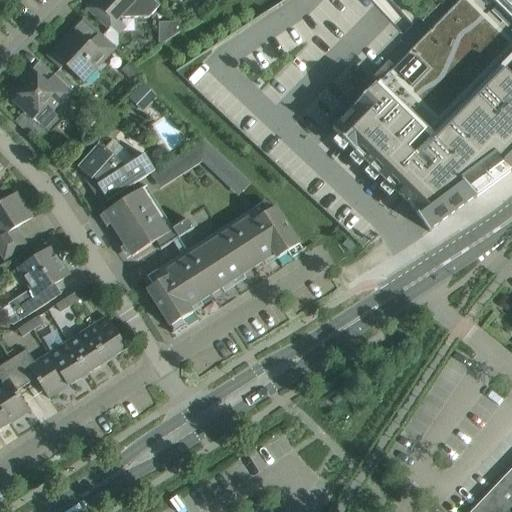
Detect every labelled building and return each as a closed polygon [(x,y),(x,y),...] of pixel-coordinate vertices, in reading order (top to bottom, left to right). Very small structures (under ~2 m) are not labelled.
[(160,6),(152,0),(98,0),(93,5),(91,4),(87,9),(108,29),(119,18),(149,18),(160,6)] [(511,0),(460,0),(429,33),(333,131),(408,205),(429,233),(511,171),(511,172),(511,0)] [(160,22),(160,36),(176,36),(176,23),(160,22)] [(47,56),(51,60),(60,69),(64,65),(83,83),(115,49),(99,34),(89,44),(77,32),(72,38),(68,34),(47,56)] [(23,83),(10,96),(14,100),(13,101),(24,112),(33,121),(33,120),(47,106),(53,112),(72,91),(54,74),(46,83),(36,73),(32,70),(27,75),(21,81),(23,83)] [(140,110),(156,97),(146,84),(130,96),(140,110)] [(113,140),(105,149),(99,144),(77,168),(92,181),(93,179),(99,184),(97,186),(108,202),(124,191),(155,171),(145,155),(135,161),(113,140)] [(204,141),(150,176),(157,185),(202,156),(242,193),(250,185),(204,141)] [(142,191),(147,188),(146,187),(104,214),(105,215),(108,213),(113,222),(110,224),(126,247),(128,246),(134,254),(131,256),(132,257),(156,242),(161,249),(160,249),(160,250),(194,229),(188,220),(168,232),(142,191)] [(16,193),(0,203),(0,253),(5,260),(9,257),(26,246),(19,234),(17,235),(14,230),(32,218),(16,193)] [(263,202),(253,209),(259,218),(254,221),(251,217),(165,272),(168,276),(163,280),(157,270),(147,277),(153,286),(147,290),(173,332),(173,333),(174,334),(186,326),(182,320),(193,313),(188,306),(197,300),(199,303),(223,288),(221,285),(240,273),(241,276),(265,261),(263,258),(272,252),(277,259),(287,253),(291,259),(303,251),(303,250),(302,250),(275,208),(269,212),(263,202)] [(31,290),(7,304),(19,322),(40,309),(56,298),(50,288),(55,284),(69,275),(52,248),(49,250),(45,245),(32,253),(36,259),(35,259),(33,260),(24,266),(18,270),(31,290)] [(77,292),(66,298),(71,306),(82,299),(77,292)] [(71,306),(66,298),(60,303),(56,305),(61,313),(71,306)] [(39,316),(28,323),(33,330),(43,324),(39,316)] [(90,328),(87,330),(107,362),(127,349),(107,317),(90,328)] [(33,330),(28,323),(18,330),(22,337),(33,330)] [(87,330),(68,342),(88,374),(107,362),(87,330)] [(68,342),(48,354),(69,386),(88,374),(68,342)] [(26,350),(10,360),(26,385),(36,379),(49,399),(69,386),(48,354),(35,363),(26,350)] [(0,379),(3,384),(0,385),(0,407),(10,424),(29,411),(17,391),(26,385),(10,360),(0,366),(0,379)] [(0,407),(0,430),(10,424),(0,407)] [(511,511),(511,469),(471,511),(511,511)]
